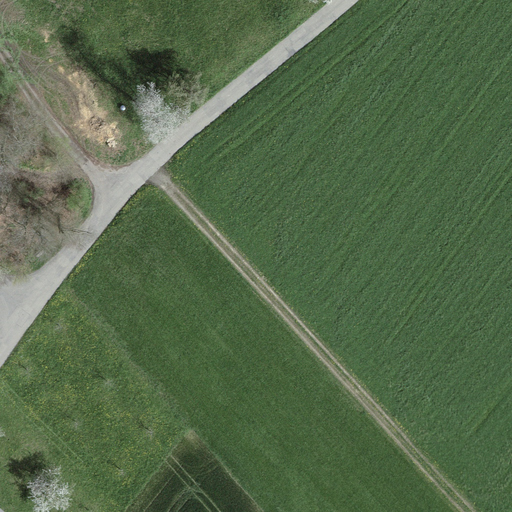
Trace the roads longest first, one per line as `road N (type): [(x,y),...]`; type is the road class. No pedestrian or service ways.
road 1 (track): [(447,511),(125,197)]
road 2 (residential): [(30,310),(125,197),(350,0)]
road 3 (track): [(0,80),(125,197)]
